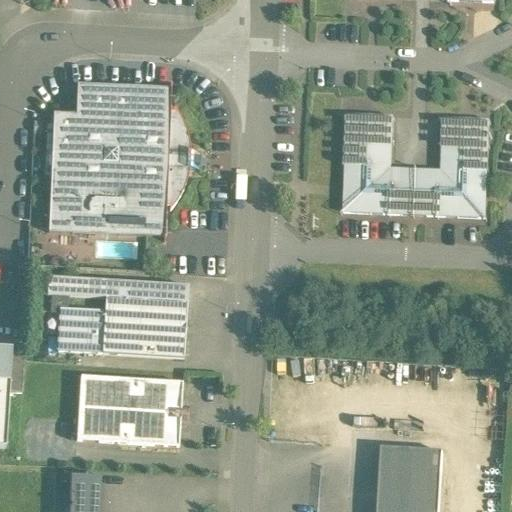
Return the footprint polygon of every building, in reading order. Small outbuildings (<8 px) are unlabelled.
[(170,92),(76,88),(75,118),(52,117),(47,235),(164,240),(165,209),(170,209),(169,212),(172,208),(177,201),(181,194),(184,188),(186,181),(188,171),(198,171),(199,154),(189,153),(188,143),(186,137),(185,132),(182,126),(179,120),(176,115),(174,111),(173,114),(169,114),(170,92)] [(440,173),(390,171),(392,119),(346,117),(342,214),(484,220),(488,123),(442,121),(440,173)] [(187,290),(47,281),(46,297),(104,301),(186,306),(187,290)] [(186,306),(104,301),(103,314),(101,357),(182,362),(186,306)] [(103,314),(59,312),(57,354),(101,357),(103,314)] [(10,353),(0,352),(0,450),(4,451),(10,353)] [(181,386),(79,380),(75,444),(177,450),(179,423),(186,423),(186,413),(179,413),(181,386)] [(438,511),(442,455),(381,451),(377,511),(438,511)] [(97,511),(99,482),(69,481),(67,511),(97,511)]
